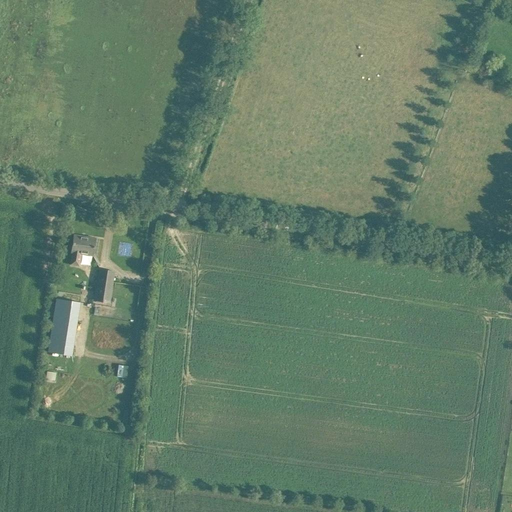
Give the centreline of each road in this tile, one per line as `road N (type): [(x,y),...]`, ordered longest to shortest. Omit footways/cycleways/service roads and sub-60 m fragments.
road 1 (unclassified): [(511,264),(0,183)]
road 2 (track): [(249,0),(177,211)]
